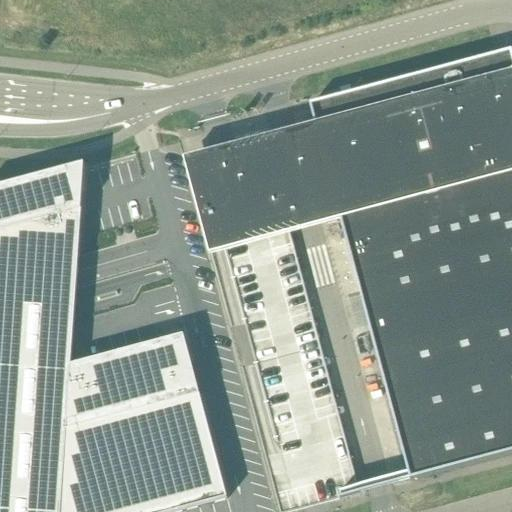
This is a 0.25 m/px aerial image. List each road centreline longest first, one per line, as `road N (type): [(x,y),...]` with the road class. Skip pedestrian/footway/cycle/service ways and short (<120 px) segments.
road 1 (unknown): [(269,67),(385,511)]
road 2 (unclassified): [(136,103),(244,511)]
road 3 (unclassified): [(511,0),(136,103)]
road 4 (unclassified): [(0,130),(67,129),(136,103)]
road 5 (unclassified): [(136,103),(0,97)]
